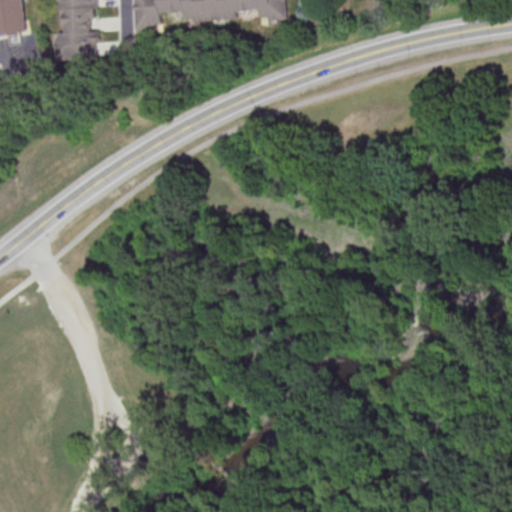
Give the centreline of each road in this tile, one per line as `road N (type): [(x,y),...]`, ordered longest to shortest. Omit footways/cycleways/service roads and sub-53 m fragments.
road 1 (tertiary): [(23,236),(164,138),(273,85),(395,45),(511,24)]
road 2 (residential): [(23,236),(66,307),(99,385),(101,475),(81,511)]
